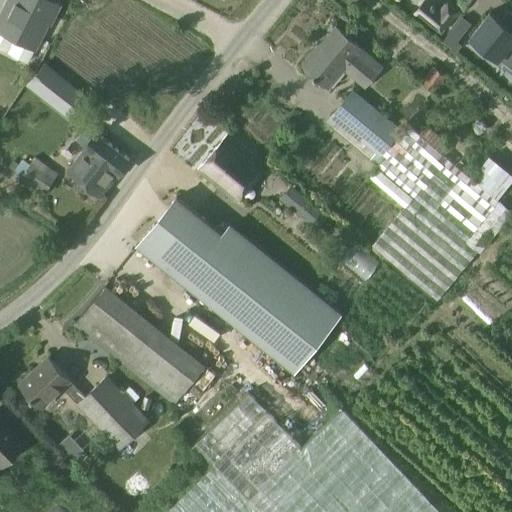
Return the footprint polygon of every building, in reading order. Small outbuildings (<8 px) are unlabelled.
[(46,0),(6,0),(0,13),(0,32),(33,49),(46,22),(49,24),(58,5),(46,0)] [(431,0),(424,0),(414,13),(441,34),(454,18),(452,17),(431,0)] [(511,28),(490,11),(471,37),(511,68),(511,28)] [(462,16),(444,39),(457,50),(462,44),(457,41),(471,23),(462,16)] [(301,64),(327,86),(343,67),(365,86),(382,66),(336,27),(319,47),(321,48),(305,66),(302,63),(301,64)] [(43,63),(28,82),(50,99),(65,81),(43,63)] [(421,81),(433,92),(446,77),(433,66),(421,81)] [(353,89),(325,122),(373,162),(401,129),(353,89)] [(69,168),(100,193),(128,159),(97,134),(69,168)] [(197,170),(235,202),(266,167),(228,134),(197,170)] [(18,180),(41,197),(59,173),(36,156),(18,180)] [(279,199),(311,226),(323,211),(292,184),(279,199)] [(137,244),(295,372),(343,313),(231,223),(223,232),(176,195),(137,244)] [(74,324),(174,403),(205,365),(106,285),(74,324)] [(62,389),(119,449),(149,421),(107,376),(85,396),(51,359),(36,373),(33,371),(19,384),(42,408),(62,389)] [(216,464),(261,511),(441,511),(342,408),(301,446),(249,391),(195,443),(216,464)] [(0,466),(21,446),(9,433),(8,434),(0,425),(0,466)] [(165,511),(261,511),(216,464),(165,511)]
